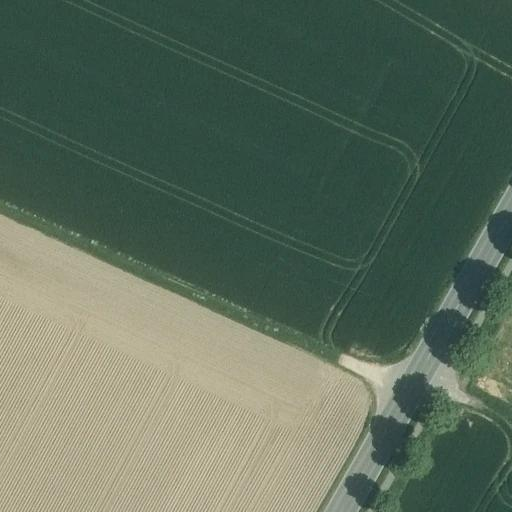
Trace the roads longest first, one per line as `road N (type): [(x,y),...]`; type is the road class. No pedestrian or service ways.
road 1 (track): [(0,206),(339,358),(511,417)]
road 2 (secondary): [(339,511),(511,206)]
